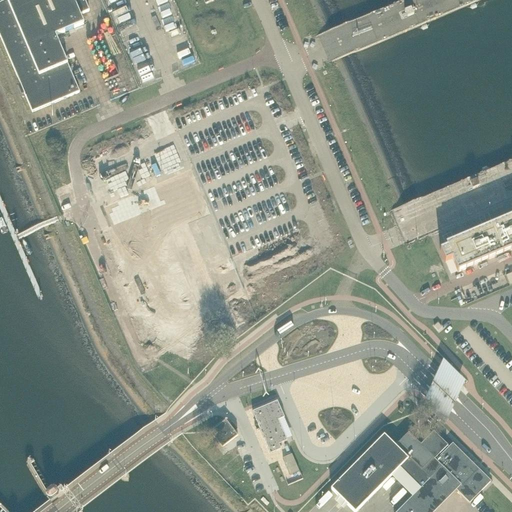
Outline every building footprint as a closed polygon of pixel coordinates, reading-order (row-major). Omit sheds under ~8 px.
[(7,0),(8,1),(0,4),(0,35),(32,113),(79,93),(56,36),(84,24),(80,15),(89,11),(84,0),(7,0)] [(405,11),(408,17),(414,14),(412,8),(405,11)] [(470,183),(472,188),(473,189),(479,187),(477,180),(470,183)] [(151,210),(96,234),(141,341),(196,318),(151,210)] [(458,273),(481,263),(511,250),(511,218),(447,246),(448,249),(441,252),(446,263),(453,260),(458,273)] [(443,361),(423,406),(445,428),(465,383),(443,361)] [(281,450),(279,445),(287,442),(287,441),(279,421),(285,418),(278,402),(253,413),(258,425),(255,427),(257,431),(260,430),(271,454),(281,450)] [(226,421),(210,433),(223,449),(239,437),(235,432),(238,430),(233,423),(230,425),(226,421)] [(385,436),(332,490),(339,497),(341,499),(346,504),(348,506),(353,511),(357,511),(392,477),(397,472),(398,472),(403,477),(404,479),(406,480),(410,484),(411,485),(413,487),(419,493),(430,481),(424,475),(449,449),(448,447),(434,433),(421,446),(409,434),(396,447),(390,441),(385,436)] [(413,498),(399,511),(429,511),(433,508),(435,510),(437,511),(436,509),(434,507),(445,496),(446,495),(449,492),(452,489),(453,488),(457,491),(470,504),(491,482),(453,445),(449,449),(424,475),(430,481),(419,493),(413,498)] [(107,453),(107,457),(107,458),(108,457),(125,479),(123,480),(125,480),(128,481),(129,480),(129,477),(129,476),(128,477),(111,455),(113,454),(111,454),(108,453),(107,453)] [(299,472),(292,455),(283,459),(290,476),(299,472)] [(28,465),(45,495),(52,490),(34,460),(29,458),(27,463),(28,465)] [(404,479),(397,472),(391,478),(412,499),(419,493),(411,485),(404,479)] [(52,490),(45,495),(50,502),(52,504),(52,505),(57,511),(82,511),(81,511),(80,511),(65,491),(66,491),(65,490),(65,489),(64,490),(62,487),(58,490),(53,489),(52,490)] [(436,511),(457,491),(453,488),(434,507),(437,511),(433,508),(429,511),(436,511)] [(0,511),(10,511),(0,501),(0,511)]
